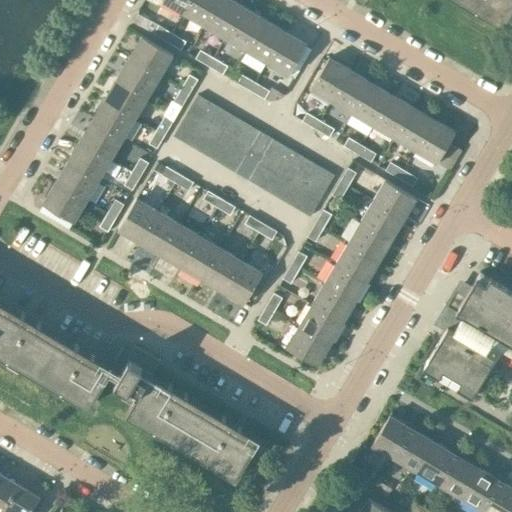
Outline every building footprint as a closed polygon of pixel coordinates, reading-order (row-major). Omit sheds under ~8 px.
[(162,0),(184,13),(191,0),(162,0)] [(191,0),(184,13),(205,25),(219,0),(191,0)] [(219,0),(205,25),(225,37),(244,6),(233,0),(219,0)] [(511,0),(460,0),(503,25),(510,14),(511,10),(511,0)] [(225,37),(246,50),(265,18),(244,6),(225,37)] [(246,50),(267,62),(285,31),(265,18),(246,50)] [(154,33),(167,41),(172,33),(158,25),(154,33)] [(267,62),(288,75),(307,43),(285,31),(267,62)] [(167,41),(181,49),(185,41),(172,33),(167,41)] [(129,56),(160,75),(173,53),(142,35),(129,56)] [(195,57),(209,65),(214,57),(200,49),(195,57)] [(117,77),(148,95),(160,75),(129,56),(117,77)] [(310,87),(332,100),(350,69),(329,56),(310,87)] [(209,65),(222,73),(227,65),(214,57),(209,65)] [(332,100),(353,112),(371,81),(350,69),(332,100)] [(181,87),(189,92),(197,78),(189,74),(181,87)] [(237,82),(250,90),(255,82),(242,74),(237,82)] [(104,98),(136,116),(148,95),(117,77),(104,98)] [(353,112),(373,125),(392,93),(371,81),(353,112)] [(250,90),(264,98),(269,90),(255,82),(250,90)] [(173,101),(181,105),(189,92),(181,87),(173,101)] [(373,125),(394,137),(413,106),(392,93),(373,125)] [(186,114),(197,121),(209,100),(198,94),(186,114)] [(92,119),(123,137),(136,116),(104,98),(92,119)] [(197,121),(207,127),(219,106),(209,100),(197,121)] [(207,127),(217,133),(230,112),(219,106),(207,127)] [(394,137),(415,149),(433,118),(413,106),(394,137)] [(217,133),(228,139),(240,118),(230,112),(217,133)] [(302,120),(315,128),(320,120),(306,112),(302,120)] [(173,135),(184,141),(197,121),(186,114),(173,135)] [(157,129),(165,134),(173,120),(165,115),(157,129)] [(228,139),(238,145),(250,124),(240,118),(228,139)] [(415,149),(437,162),(455,131),(433,118),(415,149)] [(80,140),(111,158),(123,137),(92,119),(80,140)] [(315,128),(329,136),(333,128),(320,120),(315,128)] [(184,141),(195,147),(207,127),(197,121),(184,141)] [(238,145),(249,151),(261,131),(250,124),(238,145)] [(195,147),(205,153),(217,133),(207,127),(195,147)] [(149,142),(157,147),(165,134),(157,129),(149,142)] [(249,151),(259,157),(271,137),(261,131),(249,151)] [(205,153),(216,160),(228,139),(217,133),(205,153)] [(259,157),(269,163),(282,143),(271,137),(259,157)] [(344,145),(356,152),(362,144),(348,137),(344,145)] [(216,160),(226,166),(238,145),(228,139),(216,160)] [(67,160),(99,179),(111,158),(80,140),(67,160)] [(269,163),(280,170),(292,149),(282,143),(269,163)] [(356,152),(370,160),(375,152),(362,144),(356,152)] [(226,166),(236,172),(249,151),(238,145),(226,166)] [(280,170),(290,176),(302,155),(292,149),(280,170)] [(236,172),(247,178),(259,157),(249,151),(236,172)] [(290,176),(301,182),(313,161),(302,155),(290,176)] [(132,170),(140,175),(148,162),(140,157),(132,170)] [(247,178),(257,184),(269,163),(259,157),(247,178)] [(55,181),(86,199),(99,179),(67,160),(55,181)] [(301,182),(311,188),(323,167),(313,161),(301,182)] [(385,169),(399,177),(403,169),(390,161),(385,169)] [(257,184),(268,190),(280,170),(269,163),(257,184)] [(161,173),(174,181),(179,173),(166,165),(161,173)] [(311,188),(322,194),(334,174),(323,167),(311,188)] [(340,180),(348,185),(355,172),(347,167),(340,180)] [(399,177),(412,185),(417,177),(403,169),(399,177)] [(124,184),(132,188),(140,175),(132,170),(124,184)] [(268,190),(278,196),(290,176),(280,170),(268,190)] [(174,181),(188,189),(193,181),(179,173),(174,181)] [(278,196),(288,203),(301,182),(290,176),(278,196)] [(372,200),(403,218),(416,196),(385,178),(372,200)] [(332,194),(340,198),(348,185),(340,180),(332,194)] [(42,203),(74,221),(86,199),(55,181),(42,203)] [(288,203),(299,209),(311,188),(301,182),(288,203)] [(299,209),(310,215),(322,194),(311,188),(299,209)] [(203,198),(216,206),(221,198),(207,190),(203,198)] [(118,228),(139,241),(158,210),(136,197),(118,228)] [(107,212),(115,217),(123,203),(115,198),(107,212)] [(216,206),(230,213),(234,205),(221,198),(216,206)] [(360,220),(391,239),(403,218),(372,200),(360,220)] [(315,222),(323,227),(331,213),(323,209),(315,222)] [(139,241),(160,253),(178,222),(158,210),(139,241)] [(99,225),(107,230),(115,217),(107,212),(99,225)] [(244,222),(258,230),(263,222),(249,214),(244,222)] [(348,241),(379,260),(391,239),(360,220),(348,241)] [(160,253),(181,265),(199,234),(178,222),(160,253)] [(258,230),(271,238),(276,230),(263,222),(258,230)] [(307,235),(315,240),(323,227),(315,222),(307,235)] [(181,265),(202,278),(220,247),(199,234),(181,265)] [(335,262),(366,280),(379,260),(348,241),(335,262)] [(202,278),(223,290),(241,259),(220,247),(202,278)] [(290,264),(298,268),(306,255),(298,250),(290,264)] [(223,290),(244,303),(262,271),(241,259),(223,290)] [(323,283),(354,301),(366,280),(335,262),(323,283)] [(282,277),(290,282),(298,268),(290,264),(282,277)] [(511,289),(480,270),(466,293),(456,287),(457,286),(456,285),(444,305),(445,306),(446,305),(456,311),(455,312),(457,313),(455,317),(454,316),(453,316),(456,318),(451,328),(447,325),(439,339),(422,367),(472,396),(508,336),(511,338),(511,289)] [(311,304),(342,322),(354,301),(323,283),(311,304)] [(266,305),(274,310),(282,297),(274,292),(266,305)] [(0,352),(89,405),(105,377),(110,370),(109,369),(112,364),(0,298),(0,352)] [(298,324),(330,342),(342,322),(311,304),(298,324)] [(258,319),(266,323),(274,310),(266,305),(258,319)] [(286,346),(317,364),(330,342),(298,324),(286,346)] [(134,394),(136,395),(150,372),(152,374),(153,373),(146,369),(151,360),(134,350),(136,348),(135,347),(132,352),(123,346),(125,344),(123,343),(112,362),(113,363),(112,364),(109,369),(110,370),(105,377),(124,388),(122,391),(132,397),(134,394)] [(126,412),(236,477),(259,437),(152,374),(150,372),(136,395),(126,412)] [(372,443),(394,457),(412,427),(389,413),(372,443)] [(394,457),(416,470),(434,440),(412,427),(394,457)] [(416,470),(438,483),(456,453),(434,440),(416,470)] [(438,483),(460,496),(478,466),(456,453),(438,483)] [(345,473),(374,491),(380,481),(351,463),(345,473)] [(460,496),(482,509),(500,479),(478,466),(460,496)] [(0,504),(4,507),(18,482),(0,471),(0,504)] [(482,509),(487,511),(509,511),(511,508),(511,486),(500,479),(482,509)] [(374,491),(386,498),(392,487),(380,481),(374,491)] [(37,511),(40,508),(34,505),(40,495),(18,482),(4,507),(0,511),(37,511)] [(358,511),(394,511),(368,496),(358,511)] [(407,510),(409,511),(421,511),(424,507),(413,500),(407,510)]
